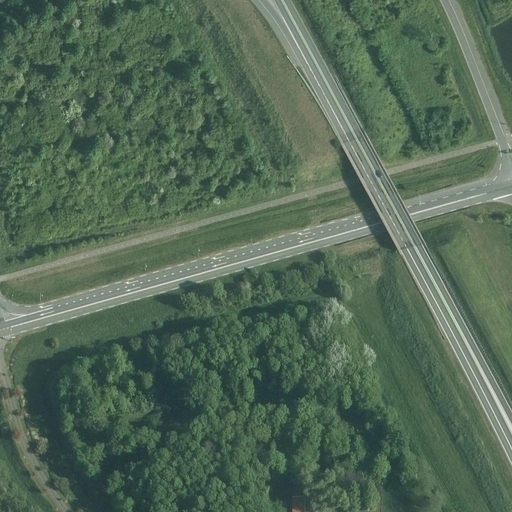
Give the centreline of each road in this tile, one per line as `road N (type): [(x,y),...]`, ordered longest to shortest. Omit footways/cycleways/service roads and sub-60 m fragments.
road 1 (secondary): [(2,329),(511,185)]
road 2 (trunk): [(511,435),(304,43)]
road 3 (trunk): [(511,160),(443,0)]
